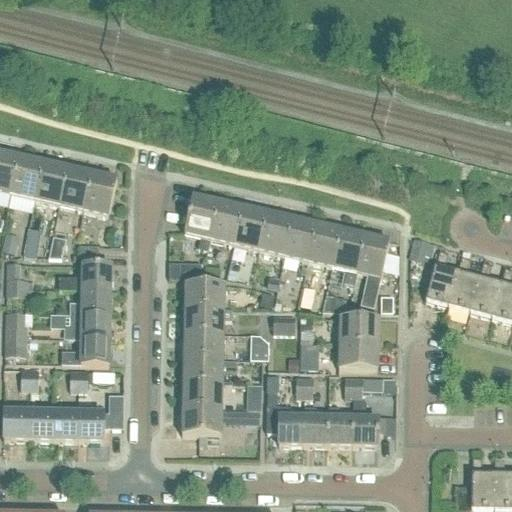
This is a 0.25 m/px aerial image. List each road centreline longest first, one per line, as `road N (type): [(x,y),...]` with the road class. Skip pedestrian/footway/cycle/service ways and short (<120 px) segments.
road 1 (residential): [(138,486),(142,172)]
road 2 (residential): [(416,492),(138,486)]
road 3 (residential): [(138,486),(0,484)]
